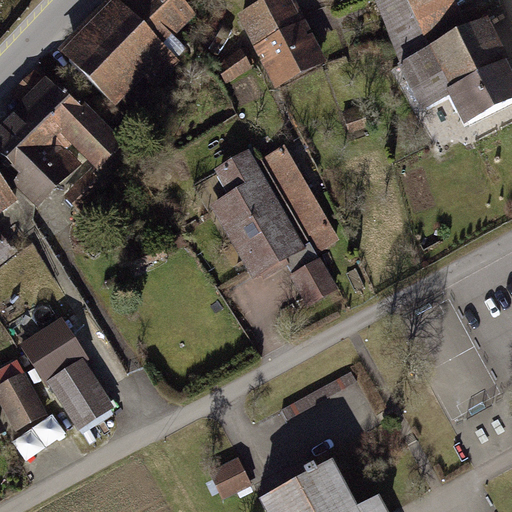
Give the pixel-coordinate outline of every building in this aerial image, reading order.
[(122,0),(117,0),(64,52),(128,118),(192,55),(178,40),(201,18),(182,0),(132,0),(128,5),(122,0)] [(296,0),(276,0),(242,18),(279,90),(330,63),(296,0)] [(493,0),(374,0),(425,107),(455,93),(472,127),(511,107),(511,58),(486,4),(493,0)] [(240,51),(247,42),(227,22),(200,51),(234,87),(256,71),(240,51)] [(24,105),(0,127),(0,162),(44,207),(63,188),(84,210),(131,166),(122,157),(131,148),(90,107),(87,109),(55,76),(50,81),(40,71),(14,95),(24,105)] [(361,104),(344,111),(354,136),(371,129),(361,104)] [(290,148),(267,161),(318,252),(342,239),(290,148)] [(232,196),(214,206),(258,282),(312,250),(255,151),(219,172),(232,196)] [(0,275),(35,249),(17,226),(1,238),(0,236),(0,223),(21,207),(0,179),(0,275)] [(322,259),(292,277),(312,308),(341,290),(322,259)] [(51,381),(83,432),(120,409),(64,320),(52,328),(47,319),(15,339),(44,385),(51,381)] [(352,373),(283,410),(289,421),(357,384),(352,373)] [(27,374),(0,389),(0,396),(23,436),(53,418),(27,374)] [(0,412),(0,439),(11,433),(0,412)] [(241,460),(213,474),(225,498),(253,483),(241,460)] [(273,497),(265,501),(270,511),(387,511),(380,498),(356,511),(331,465),(319,472),(316,466),(306,472),(309,477),(276,495),(273,497)]
